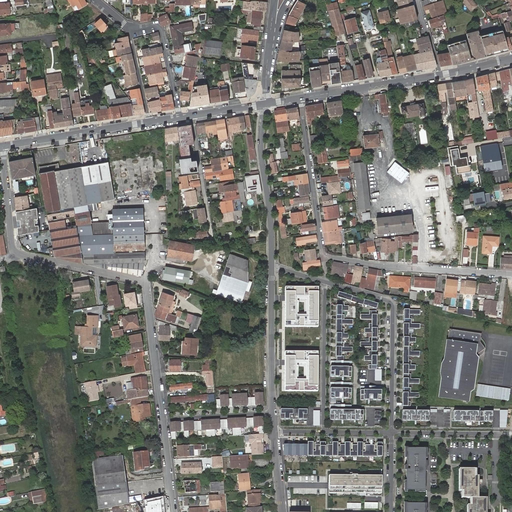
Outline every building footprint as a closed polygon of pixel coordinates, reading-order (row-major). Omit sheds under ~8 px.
[(45,0),(48,8),(43,9),(45,14),(55,11),(51,0),(45,0)] [(66,0),(68,3),(70,2),(75,10),(86,4),(83,0),(66,0)] [(305,3),(299,0),(296,0),(292,6),(290,11),(287,17),(286,23),(294,25),(297,14),(301,13),(303,11),(302,7),(305,3)] [(413,4),(411,0),(396,0),(399,8),(413,4)] [(437,6),(424,10),(430,9),(432,16),(446,12),(442,0),(440,0),(436,2),(437,6)] [(478,6),(473,0),(461,0),(470,12),(478,6)] [(265,10),(266,2),(253,3),(251,2),(251,4),(244,3),(242,11),(265,10)] [(431,3),(423,5),(424,10),(437,6),(436,2),(431,3)] [(9,3),(0,3),(0,14),(10,14),(9,3)] [(417,19),(413,4),(395,9),(399,24),(405,22),(417,19)] [(336,36),(338,54),(339,57),(344,56),(342,33),(346,32),(343,21),(341,12),(339,8),(329,11),(334,28),(336,36)] [(369,10),(360,12),(365,30),(374,28),(369,10)] [(387,10),(378,13),(381,23),(390,20),(387,10)] [(511,10),(511,11),(501,14),(502,18),(506,17),(507,19),(509,19),(510,21),(511,20),(511,10)] [(248,11),(242,11),(242,13),(248,13),(248,14),(247,22),(251,22),(250,23),(260,25),(261,13),(248,11)] [(74,13),(65,19),(76,31),(77,30),(72,24),(73,23),(71,19),(76,15),(74,13)] [(170,24),(167,15),(159,18),(161,26),(170,24)] [(443,15),(428,20),(431,27),(441,24),(444,24),(442,20),(444,19),(443,15)] [(343,21),(346,32),(346,33),(358,30),(355,17),(343,21)] [(99,18),(94,23),(100,31),(106,26),(99,18)] [(417,19),(405,22),(406,27),(419,24),(417,19)] [(192,22),(169,27),(174,48),(183,46),(180,31),(194,28),(192,22)] [(11,30),(10,24),(0,24),(0,35),(11,35),(11,30)] [(419,51),(430,48),(428,37),(421,39),(419,30),(420,29),(420,27),(417,28),(417,30),(414,31),(417,41),(419,51)] [(294,32),(284,29),(277,56),(277,59),(288,62),(299,60),(299,51),(290,52),(292,42),(299,41),(298,31),(294,32)] [(158,32),(151,34),(152,41),(159,39),(158,32)] [(508,50),(504,36),(503,32),(486,37),(480,38),(485,56),(490,55),(508,50)] [(472,59),(485,56),(482,45),(480,38),(479,33),(466,37),(467,39),(468,43),(472,59)] [(113,40),(115,49),(129,46),(128,39),(127,36),(113,40)] [(389,39),(382,41),(384,48),(385,50),(391,74),(397,73),(389,43),(390,43),(389,39)] [(446,45),(448,53),(452,65),(472,59),(468,43),(467,39),(446,45)] [(222,42),(208,40),(206,53),(221,55),(222,42)] [(191,93),(197,57),(201,43),(192,45),(193,50),(188,51),(187,55),(183,77),(183,80),(176,81),(177,85),(183,86),(183,81),(190,82),(189,88),(188,92),(181,91),(180,100),(188,101),(190,92),(191,93)] [(12,45),(0,46),(0,53),(6,54),(12,53),(12,52),(12,45)] [(149,48),(150,55),(162,53),(161,46),(150,48),(149,45),(148,46),(149,48)] [(255,47),(242,45),(241,57),(254,59),(255,47)] [(115,49),(109,51),(110,57),(118,55),(118,56),(121,55),(131,52),(129,46),(115,49)] [(142,49),(143,57),(150,55),(149,48),(142,49)] [(376,62),(379,76),(391,74),(385,50),(384,48),(378,50),(379,56),(377,57),(376,57),(376,62)] [(417,70),(435,67),(430,48),(419,51),(420,53),(413,54),(417,70)] [(131,52),(121,55),(122,61),(132,59),(131,52)] [(143,57),(145,66),(159,63),(158,56),(160,55),(160,57),(163,56),(162,53),(150,55),(143,57)] [(436,55),(439,66),(452,65),(448,53),(436,55)] [(406,72),(417,70),(413,54),(402,57),(403,61),(406,72)] [(339,61),(341,82),(353,80),(352,70),(351,69),(345,70),(344,56),(339,57),(339,61)] [(398,63),(400,73),(406,72),(403,61),(402,57),(397,58),(398,62),(398,63)] [(135,72),(132,59),(122,61),(126,75),(135,72)] [(367,76),(372,74),(368,59),(363,60),(363,61),(367,76)] [(353,61),(358,79),(365,78),(361,64),(359,64),(357,60),(353,61)] [(339,61),(328,63),(329,64),(331,84),(341,82),(339,61)] [(147,75),(166,72),(165,69),(161,70),(159,63),(145,66),(147,75)] [(329,64),(319,66),(321,83),(327,82),(327,85),(331,84),(329,64)] [(280,76),(281,87),(299,86),(298,65),(287,65),(287,71),(280,71),(280,76)] [(309,67),(311,87),(321,85),(321,83),(319,66),(309,67)] [(509,68),(499,71),(501,79),(502,87),(503,96),(507,95),(506,91),(509,91),(507,84),(511,83),(509,68)] [(487,74),(490,89),(491,89),(497,88),(497,86),(496,80),(501,79),(499,71),(487,74)] [(126,75),(122,75),(124,82),(125,86),(138,83),(135,72),(126,75)] [(162,77),(167,76),(166,72),(147,75),(149,86),(164,84),(162,77)] [(54,78),(47,79),(50,100),(54,100),(53,96),(56,96),(55,86),(61,85),(59,74),(53,75),(54,78)] [(490,89),(487,74),(475,77),(478,91),(485,90),(485,92),(484,92),(485,99),(487,112),(491,111),(492,114),(494,113),(490,89)] [(256,91),(257,80),(244,78),(247,97),(252,96),(256,91)] [(470,117),(479,116),(478,114),(476,101),(473,78),(464,80),(466,95),(470,117)] [(44,80),(28,83),(29,84),(31,84),(33,97),(47,95),(44,80)] [(244,91),(242,81),(234,82),(233,80),(232,80),(233,83),(234,92),(244,91)] [(464,80),(452,82),(455,96),(455,101),(467,100),(466,95),(464,80)] [(28,83),(28,81),(13,82),(13,89),(16,89),(16,90),(18,90),(17,87),(20,87),(20,90),(25,90),(25,92),(28,92),(30,91),(29,84),(28,83)] [(223,82),(218,83),(218,87),(219,90),(221,101),(229,100),(227,89),(224,89),(224,87),(223,82)] [(452,82),(445,83),(447,91),(448,97),(450,109),(456,108),(455,101),(455,96),(452,82)] [(6,83),(0,83),(0,91),(7,91),(10,90),(9,86),(7,86),(6,83)] [(437,84),(440,103),(441,110),(442,110),(446,110),(445,106),(446,105),(445,102),(445,98),(444,92),(442,83),(437,84)] [(111,85),(103,87),(111,108),(112,119),(133,115),(131,102),(130,101),(127,97),(116,99),(111,85)] [(207,85),(197,86),(197,92),(191,93),(190,107),(210,103),(207,89),(207,85)] [(144,88),(146,98),(158,95),(156,86),(144,88)] [(131,102),(133,115),(144,113),(139,88),(128,90),(128,94),(130,94),(131,96),(135,95),(137,104),(134,105),(133,102),(131,102)] [(210,103),(221,101),(219,90),(208,91),(210,103)] [(54,128),(73,125),(68,92),(61,93),(62,100),(64,115),(57,116),(56,112),(52,113),(54,128)] [(73,116),(82,115),(80,100),(79,97),(79,96),(78,92),(74,92),(76,104),(72,104),(72,105),(73,116)] [(388,116),(385,93),(375,95),(376,100),(377,100),(379,113),(383,112),(384,117),(388,116)] [(159,100),(161,111),(174,109),(171,94),(165,95),(166,96),(159,98),(159,100)] [(17,99),(0,100),(0,107),(17,106),(17,99)] [(94,113),(92,99),(86,100),(86,99),(80,100),(82,115),(94,113)] [(150,113),(161,111),(159,100),(147,102),(150,113)] [(343,114),(341,100),(327,103),(329,117),(343,114)] [(313,105),(315,117),(315,119),(317,119),(316,114),(324,113),(323,103),(313,105)] [(406,106),(400,107),(401,114),(407,113),(407,117),(420,115),(420,117),(426,116),(423,103),(418,104),(418,103),(406,105),(406,106)] [(50,128),(54,128),(52,113),(51,106),(50,107),(50,105),(48,106),(49,107),(45,107),(46,112),(47,111),(50,128)] [(305,106),(307,119),(309,119),(309,117),(315,117),(313,105),(305,106)] [(95,110),(97,121),(112,119),(111,108),(95,110)] [(298,108),(286,109),(288,120),(299,119),(298,108)] [(286,109),(274,111),(277,133),(289,131),(288,120),(286,109)] [(0,136),(12,135),(13,131),(12,127),(14,126),(16,119),(4,121),(3,115),(0,115),(0,136)] [(246,128),(244,116),(227,119),(230,135),(231,141),(232,140),(231,135),(233,135),(232,130),(246,128)] [(14,134),(25,133),(23,119),(22,117),(20,117),(21,120),(20,120),(20,121),(17,122),(17,125),(17,126),(15,127),(14,134)] [(25,133),(36,131),(34,118),(31,118),(32,120),(24,121),(24,119),(23,119),(25,133)] [(228,138),(225,119),(216,121),(218,133),(218,139),(228,138)] [(205,122),(207,134),(209,134),(209,131),(211,131),(211,129),(213,129),(213,131),(214,134),(218,133),(216,121),(205,122)] [(196,124),(198,138),(207,137),(207,134),(205,122),(196,124)] [(414,123),(404,124),(405,139),(416,137),(414,123)] [(191,124),(183,126),(188,161),(192,161),(189,145),(194,144),(191,124)] [(183,126),(177,127),(177,138),(178,149),(179,164),(197,162),(197,160),(192,161),(188,161),(183,126)] [(177,127),(164,129),(165,140),(177,138),(177,127)] [(509,130),(497,132),(498,138),(507,137),(510,136),(509,130)] [(380,146),(379,141),(378,138),(382,137),(381,131),(378,132),(378,134),(363,135),(365,148),(380,146)] [(499,143),(480,146),(485,171),(504,168),(499,143)] [(459,145),(447,147),(451,166),(456,165),(458,174),(473,171),(470,156),(461,157),(459,145)] [(323,148),(317,149),(318,163),(328,162),(327,152),(324,152),(323,148)] [(349,156),(349,159),(351,172),(354,171),(356,179),(367,178),(364,154),(362,154),(361,149),(349,150),(349,156)] [(32,157),(9,162),(11,169),(11,172),(12,179),(14,179),(34,175),(32,157)] [(222,158),(211,160),(213,170),(223,168),(222,158)] [(273,158),(269,158),(270,163),(272,173),(277,173),(275,162),(274,163),(273,158)] [(409,172),(395,161),(386,172),(401,183),(409,172)] [(57,162),(40,165),(42,173),(40,174),(45,200),(50,229),(76,225),(83,263),(141,276),(145,262),(144,253),(114,254),(114,251),(144,250),(143,208),(113,209),(113,221),(114,233),(93,234),(91,222),(89,209),(98,207),(97,203),(114,200),(108,162),(59,171),(57,162)] [(197,162),(179,164),(181,173),(198,170),(197,162)] [(235,168),(225,169),(211,171),(205,172),(206,177),(221,175),(222,181),(233,179),(232,170),(235,170),(235,168)] [(339,176),(321,178),(321,183),(336,181),(351,180),(350,168),(338,170),(339,176)] [(258,174),(244,176),(247,192),(256,190),(257,194),(261,193),(258,174)] [(179,184),(179,190),(182,189),(188,188),(187,184),(186,180),(189,179),(189,175),(188,175),(186,176),(181,176),(180,176),(180,177),(181,183),(179,184)] [(367,178),(356,179),(358,194),(368,192),(367,178)] [(339,181),(327,183),(329,194),(341,192),(339,181)] [(224,192),(238,189),(238,187),(235,187),(234,183),(228,184),(227,182),(223,182),(218,183),(220,192),(224,192)] [(300,196),(310,195),(309,184),(299,185),(300,196)] [(503,189),(504,198),(511,197),(511,184),(504,187),(504,189),(503,189)] [(188,188),(182,189),(182,193),(185,193),(187,206),(197,205),(195,191),(193,191),(192,188),(191,188),(188,188)] [(236,192),(239,191),(238,189),(224,192),(225,197),(225,198),(237,196),(236,192)] [(485,191),(473,193),(476,206),(492,203),(490,193),(485,194),(485,191)] [(370,207),(368,192),(358,194),(358,199),(356,200),(357,212),(365,211),(365,208),(370,207)] [(28,195),(15,197),(16,211),(33,208),(32,204),(29,204),(28,195)] [(323,206),(332,205),(332,204),(337,203),(336,197),(331,198),(331,196),(322,197),(323,206)] [(232,211),(234,211),(232,200),(224,201),(220,202),(222,213),(232,211)] [(338,206),(323,208),(325,219),(339,217),(338,206)] [(33,208),(16,211),(18,235),(39,231),(37,207),(33,208)] [(195,209),(196,216),(198,216),(199,222),(206,221),(204,208),(195,209)] [(233,221),(232,211),(222,213),(223,222),(233,221)] [(293,224),(306,222),(306,216),(306,211),(305,212),(291,213),(293,224)] [(370,212),(361,213),(363,220),(371,219),(370,212)] [(407,224),(406,215),(376,218),(377,228),(407,224)] [(113,221),(91,222),(93,234),(114,233),(113,221)] [(333,221),(322,222),(323,232),(335,230),(336,230),(338,230),(339,230),(341,229),(340,227),(338,228),(337,224),(334,224),(333,221)] [(308,234),(316,233),(314,223),(302,225),(302,231),(305,231),(307,230),(308,234)] [(407,224),(377,228),(378,234),(413,230),(412,223),(407,224)] [(50,256),(83,263),(76,225),(50,229),(53,247),(49,248),(50,256)] [(335,230),(323,232),(325,242),(336,241),(339,240),(339,243),(345,242),(343,229),(341,229),(339,230),(338,230),(336,230),(335,230)] [(477,244),(478,233),(480,233),(480,229),(477,229),(474,229),(474,233),(467,232),(466,243),(477,244)] [(373,231),(368,232),(369,239),(365,240),(365,243),(367,253),(375,251),(373,242),(373,239),(374,239),(373,231)] [(399,247),(402,248),(402,241),(409,241),(418,242),(418,234),(414,234),(414,235),(412,235),(410,235),(410,237),(399,236),(399,242),(399,247)] [(317,240),(316,235),(299,238),(297,239),(298,245),(306,244),(305,242),(317,240)] [(484,238),(483,254),(491,255),(492,250),(490,249),(491,247),(498,248),(499,239),(484,238)] [(394,253),(394,246),(394,242),(390,242),(390,239),(386,239),(382,239),(381,252),(394,253)] [(194,244),(170,240),(167,256),(176,257),(176,261),(185,262),(186,259),(192,260),(194,244)] [(314,249),(305,251),(306,261),(316,259),(314,249)] [(224,263),(217,288),(213,287),(212,291),(241,300),(248,279),(246,257),(240,255),(228,251),(224,263)] [(500,269),(511,269),(511,255),(504,255),(503,258),(501,258),(500,269)] [(302,263),(303,271),(310,270),(310,267),(320,266),(320,260),(302,263)] [(343,277),(342,283),(352,286),(352,284),(354,276),(347,274),(348,266),(334,263),(332,271),(339,273),(338,276),(343,277)] [(191,276),(193,276),(194,271),(166,266),(163,278),(189,283),(192,283),(193,279),(190,279),(189,278),(190,275),(191,276)] [(360,283),(361,277),(363,268),(356,267),(354,276),(352,284),(355,284),(356,282),(360,283)] [(377,276),(382,278),(382,272),(369,269),(367,279),(361,277),(359,288),(365,289),(365,287),(374,289),(375,285),(374,284),(375,282),(377,276)] [(403,278),(390,277),(389,287),(410,288),(410,280),(403,279),(403,278)] [(437,280),(415,278),(415,287),(436,289),(437,280)] [(90,290),(88,280),(74,282),(75,291),(75,292),(79,291),(90,290)] [(475,284),(460,282),(459,293),(474,295),(475,284)] [(457,284),(445,283),(444,297),(452,298),(452,294),(456,294),(457,284)] [(116,285),(106,286),(110,305),(114,304),(114,307),(121,306),(119,290),(117,290),(116,285)] [(491,286),(479,285),(477,295),(494,297),(495,285),(491,285),(491,286)] [(321,287),(286,287),(285,327),(321,327),(321,287)] [(186,297),(188,292),(182,289),(181,290),(177,288),(176,291),(180,292),(179,294),(186,297)] [(163,292),(161,297),(172,301),(174,295),(163,292)] [(377,304),(338,292),(336,297),(376,309),(377,304)] [(430,300),(429,304),(432,306),(442,308),(442,306),(440,305),(442,295),(434,294),(433,300),(430,300)] [(161,297),(157,309),(168,312),(170,307),(172,301),(161,297)] [(497,302),(484,300),(482,315),(496,317),(497,313),(495,313),(497,302)] [(348,311),(348,306),(335,306),(335,316),(336,316),(336,320),(343,320),(343,315),(341,315),(341,311),(348,311)] [(157,309),(155,315),(174,322),(178,322),(180,316),(182,310),(177,309),(176,315),(168,312),(157,309)] [(419,317),(419,312),(403,311),(402,321),(403,322),(403,325),(410,325),(411,320),(408,320),(408,317),(419,317)] [(137,314),(123,317),(122,315),(119,315),(120,319),(123,319),(125,329),(139,326),(137,314)] [(189,330),(197,333),(202,317),(194,314),(194,316),(191,323),(189,330)] [(376,319),(376,315),(360,315),(360,320),(371,320),(371,324),(369,324),(369,329),(377,329),(377,319),(376,319)] [(81,326),(81,333),(80,343),(95,345),(96,335),(92,335),(93,327),(97,327),(98,318),(97,316),(89,316),(88,316),(87,324),(89,325),(88,326),(86,326),(81,326)] [(352,325),(352,320),(343,320),(336,320),(335,320),(335,330),(336,330),(336,333),(343,334),(343,329),(341,329),(341,325),(352,325)] [(160,325),(159,340),(169,340),(170,331),(170,326),(165,326),(160,325)] [(207,327),(201,325),(199,332),(205,334),(207,327)] [(419,331),(419,326),(410,325),(403,325),(402,325),(402,335),(402,339),(410,339),(410,334),(408,334),(408,330),(419,331)] [(112,330),(113,337),(120,336),(123,335),(122,329),(119,329),(112,330)] [(377,339),(377,329),(369,329),(364,329),(364,334),(371,334),(371,338),(369,338),(369,342),(376,342),(376,339),(377,339)] [(480,342),(481,334),(449,330),(447,342),(444,360),(442,364),(440,374),(441,379),(439,397),(468,402),(469,393),(473,390),(477,359),(478,354),(485,349),(480,342)] [(348,339),(348,334),(343,334),(336,333),(335,333),(335,343),(336,343),(336,347),(343,347),(343,342),(341,342),(341,339),(348,339)] [(143,351),(141,334),(130,336),(132,350),(130,351),(130,354),(143,351)] [(198,346),(198,338),(185,338),(185,341),(182,341),(181,354),(186,354),(196,354),(197,346),(198,346)] [(415,344),(415,339),(410,339),(402,339),(402,349),(402,353),(410,353),(410,348),(408,348),(408,344),(415,344)] [(376,352),(376,342),(369,342),(360,342),(360,347),(371,347),(371,351),(368,351),(368,356),(376,356),(376,352)] [(352,352),(352,347),(343,347),(336,347),(335,347),(335,357),(336,357),(336,361),(343,361),(343,356),(341,356),(341,352),(352,352)] [(131,355),(126,356),(127,359),(128,364),(128,366),(133,364),(135,373),(145,371),(142,356),(144,355),(143,351),(130,354),(131,355)] [(321,351),(285,351),(284,392),(320,392),(321,351)] [(408,362),(408,358),(418,358),(418,354),(410,353),(402,353),(402,363),(402,366),(410,366),(410,362),(408,362)] [(376,366),(376,356),(368,356),(364,356),(364,361),(371,361),(371,365),(368,365),(368,370),(375,370),(375,366),(376,366)] [(186,360),(170,360),(170,370),(180,370),(180,362),(186,362),(186,360)] [(350,379),(350,366),(329,366),(329,379),(350,379)] [(415,371),(415,366),(410,366),(402,366),(402,376),(402,380),(410,381),(410,375),(408,375),(408,371),(415,371)] [(212,377),(213,372),(211,372),(204,372),(204,375),(206,376),(206,386),(210,386),(210,377),(212,377)] [(148,396),(146,377),(132,379),(133,391),(127,391),(128,400),(130,399),(132,399),(148,396)] [(418,386),(418,381),(410,381),(402,380),(402,391),(403,391),(403,394),(410,394),(410,390),(407,390),(408,386),(418,386)] [(98,393),(97,386),(96,381),(86,383),(90,402),(99,400),(98,393)] [(510,390),(477,384),(476,396),(508,401),(510,390)] [(214,388),(214,386),(210,386),(206,386),(206,391),(206,392),(203,392),(203,394),(206,394),(207,394),(214,394),(214,388)] [(350,401),(350,388),(329,388),(329,401),(350,401)] [(380,402),(380,390),(359,390),(359,402),(380,402)] [(216,399),(216,409),(221,408),(221,407),(228,406),(228,408),(232,408),(232,406),(246,405),(246,407),(255,406),(255,404),(263,404),(262,393),(254,393),(255,397),(246,397),(246,394),(231,395),(231,398),(227,399),(227,395),(220,395),(220,399),(216,399)] [(213,394),(171,398),(172,403),(207,400),(207,403),(214,403),(213,394)] [(418,400),(418,395),(410,394),(403,394),(402,394),(401,404),(401,408),(409,408),(410,403),(407,403),(407,399),(418,400)] [(133,421),(140,421),(140,419),(139,417),(145,416),(150,416),(149,404),(141,405),(141,401),(148,400),(148,396),(132,399),(130,399),(128,400),(117,402),(118,405),(132,402),(132,405),(131,406),(133,421)] [(292,419),(292,409),(280,409),(280,419),(292,419)] [(306,420),(306,410),(293,409),(293,419),(306,420)] [(508,410),(499,410),(499,427),(506,427),(508,410)] [(341,412),(329,412),(329,417),(333,417),(333,422),(338,422),(338,417),(341,418),(341,412)] [(353,413),(341,412),(341,418),(345,418),(345,422),(350,423),(350,418),(353,418),(353,413)] [(413,413),(401,413),(401,418),(405,418),(405,423),(410,423),(410,418),(413,418),(413,413)] [(427,413),(415,413),(415,418),(419,418),(419,423),(424,423),(424,418),(427,418),(427,413)] [(465,418),(465,413),(453,413),(452,423),(461,424),(461,419),(465,418)] [(477,414),(465,413),(465,418),(469,419),(469,423),(474,424),(474,419),(477,419),(477,414)] [(491,414),(479,414),(479,419),(483,419),(483,424),(488,424),(488,419),(491,419),(491,414)] [(172,425),(170,425),(172,440),(176,440),(175,433),(184,432),(185,439),(189,439),(188,432),(206,431),(207,438),(215,437),(215,430),(233,429),(233,436),(241,435),(241,428),(259,427),(259,434),(263,434),(262,419),(260,419),(260,420),(259,420),(259,418),(240,419),(240,421),(239,421),(239,420),(237,421),(236,419),(236,420),(236,421),(233,421),(234,422),(232,422),(232,420),(214,421),(214,423),(213,423),(213,422),(210,422),(210,421),(210,423),(207,423),(207,424),(206,424),(206,422),(188,423),(188,425),(186,425),(186,424),(184,424),(184,423),(174,424),(174,426),(173,426),(172,425)] [(263,439),(263,434),(259,434),(249,435),(249,443),(251,444),(252,454),(263,454),(263,445),(261,445),(261,439),(263,439)] [(312,443),(307,443),(307,445),(307,458),(381,458),(381,444),(376,444),(376,453),(373,453),(373,447),(364,446),(364,453),(362,453),(362,444),(357,444),(356,446),(352,446),(351,453),(349,453),(349,444),(344,444),(344,446),(339,446),(339,453),(337,453),(337,444),(332,444),(331,446),(329,446),(328,452),(325,453),(324,443),(319,443),(319,446),(314,446),(314,451),(312,451),(312,443)] [(193,445),(177,446),(178,457),(194,456),(193,450),(206,449),(206,444),(193,445)] [(307,445),(284,445),(284,456),(307,458),(307,445)] [(425,449),(406,448),(406,491),(425,491),(425,449)] [(89,453),(90,460),(92,460),(99,459),(99,455),(104,454),(103,450),(89,453)] [(141,468),(148,467),(146,451),(133,453),(135,471),(141,470),(141,468)] [(249,467),(248,455),(230,456),(231,468),(249,467)] [(95,486),(125,483),(123,456),(99,459),(92,460),(95,486)] [(223,456),(212,457),(212,468),(223,468),(223,456)] [(200,463),(181,464),(182,474),(201,474),(200,463)] [(460,490),(462,490),(464,490),(464,496),(470,496),(472,496),(472,503),(470,503),(468,503),(467,511),(487,511),(487,497),(479,496),(479,475),(477,475),(475,475),(475,468),(460,468),(460,483),(460,490)] [(247,490),(250,490),(250,486),(249,486),(248,472),(235,474),(237,491),(247,490)] [(380,479),(329,478),(329,486),(328,495),(380,496),(380,479)] [(196,480),(183,481),(184,488),(185,488),(185,492),(200,492),(200,488),(198,488),(198,483),(196,483),(196,480)] [(219,482),(210,482),(211,491),(218,491),(220,491),(219,482)] [(95,486),(99,510),(108,508),(120,505),(128,504),(125,483),(95,486)] [(33,504),(47,501),(46,494),(45,489),(31,492),(33,504)] [(258,498),(257,489),(251,490),(250,490),(247,490),(249,508),(260,507),(259,498),(258,498)] [(226,508),(225,494),(224,494),(222,494),(222,495),(209,496),(210,509),(219,509),(222,508),(226,508)] [(146,511),(160,511),(159,501),(145,503),(146,511)] [(425,511),(426,504),(406,503),(405,511),(425,511)]
